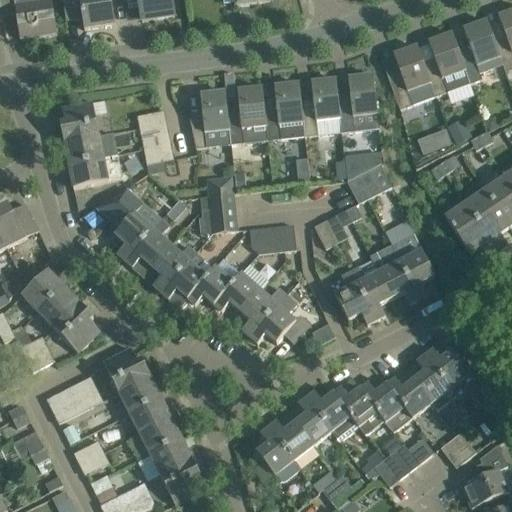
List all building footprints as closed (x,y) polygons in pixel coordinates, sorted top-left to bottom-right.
[(0,0),(0,1),(3,19),(18,17),(22,42),(56,37),(51,1),(28,5),(27,0),(0,0)] [(62,0),(63,3),(66,23),(83,21),(85,32),(116,28),(111,0),(62,0)] [(123,0),(124,3),(139,1),(142,24),(175,19),(172,0),(123,0)] [(235,0),(237,8),(270,4),(269,0),(235,0)] [(507,43),(496,47),(501,60),(500,60),(503,68),(509,84),(511,83),(511,14),(499,19),(507,43)] [(473,55),(461,60),(466,73),(465,73),(470,87),(483,82),(481,76),(503,68),(500,60),(501,60),(496,47),(488,23),(464,32),(473,55)] [(466,73),(461,60),(453,36),(429,45),(438,68),(426,73),(431,86),(430,86),(435,100),(449,95),(470,87),(465,73),(466,73)] [(431,86),(426,73),(418,49),(394,58),(403,81),(391,86),(402,113),(419,106),(435,100),(430,86),(431,86)] [(352,105),(340,107),(341,121),(340,121),(342,136),(355,135),(380,132),(374,78),(349,81),(352,105)] [(312,85),(315,109),(303,111),(304,125),(303,125),(305,140),(318,138),(342,136),(340,121),(341,121),(340,107),(337,82),(312,85)] [(266,129),(268,144),(281,142),(305,140),(303,125),(304,125),(303,111),(300,86),(275,89),(278,113),(266,114),(267,129),(266,129)] [(241,117),(229,119),(230,133),(229,134),(231,148),(249,146),(268,144),(266,129),(267,129),(266,114),(263,91),(238,93),(241,117)] [(230,133),(229,119),(226,95),(201,98),(204,122),(191,123),(197,152),(207,151),(231,148),(229,134),(230,133)] [(100,138),(93,105),(62,112),(66,127),(61,128),(66,152),(102,145),(100,138)] [(156,141),(151,116),(138,119),(143,143),(156,141)] [(432,137),(418,142),(424,157),(437,152),(451,147),(446,132),(432,137)] [(102,145),(66,152),(70,172),(119,161),(114,135),(100,138),(102,145)] [(487,135),(479,139),(484,151),(493,146),(487,135)] [(143,143),(145,155),(172,150),(170,138),(156,141),(143,143)] [(476,155),(484,151),(479,139),(471,144),(476,155)] [(157,166),(175,162),(172,150),(145,155),(150,178),(159,176),(157,166)] [(383,155),(368,157),(370,173),(378,169),(382,167),(384,166),(383,155)] [(454,158),(443,166),(450,175),(461,167),(454,158)] [(119,161),(70,172),(74,192),(123,182),(119,161)] [(355,162),(345,163),(347,181),(357,180),(355,162)] [(336,164),(338,182),(347,181),(345,163),(336,164)] [(438,183),(450,175),(443,166),(431,173),(438,183)] [(378,169),(370,173),(382,196),(392,190),(382,167),(378,169)] [(370,173),(357,180),(348,185),(359,207),(382,196),(370,173)] [(245,176),(236,177),(238,194),(247,193),(245,176)] [(309,177),(300,178),(300,185),(310,184),(309,177)] [(511,189),(505,180),(486,193),(511,230),(511,228),(511,189)] [(128,190),(100,209),(123,230),(115,238),(126,248),(118,257),(126,264),(163,221),(128,190)] [(467,206),(499,255),(508,248),(500,237),(511,230),(486,193),(467,206)] [(201,200),(202,215),(236,211),(235,197),(201,200)] [(499,255),(467,206),(446,221),(470,258),(481,251),(489,262),(499,255)] [(0,236),(7,251),(40,234),(26,207),(12,214),(9,208),(0,212),(0,236)] [(363,220),(357,208),(347,213),(354,226),(363,220)] [(204,238),(209,242),(213,237),(213,226),(237,223),(236,211),(202,215),(204,238)] [(326,224),(339,248),(349,242),(337,219),(326,224)] [(126,264),(144,280),(171,248),(161,240),(171,228),(163,221),(126,264)] [(213,237),(239,234),(237,223),(213,226),(213,237)] [(327,254),(339,248),(326,224),(315,230),(327,254)] [(297,254),(294,228),(250,233),(252,251),(259,258),(277,256),(297,254)] [(413,237),(391,248),(419,302),(428,298),(422,286),(435,280),(413,237)] [(171,248),(144,280),(162,296),(197,255),(190,248),(182,257),(171,248)] [(370,259),(379,276),(392,302),(404,296),(410,307),(419,302),(391,248),(370,259)] [(188,303),(216,271),(206,262),(197,255),(162,296),(180,312),(182,310),(188,303)] [(254,300),(260,293),(269,283),(251,267),(234,287),(214,309),(222,315),(230,306),(241,315),(254,300)] [(360,268),(350,273),(377,324),(386,319),(380,308),(392,302),(379,276),(367,282),(360,268)] [(20,276),(21,277),(26,287),(36,278),(32,270),(20,276)] [(204,299),(214,309),(234,287),(216,271),(188,303),(196,309),(204,299)] [(22,298),(36,313),(62,288),(48,273),(22,298)] [(377,324),(350,273),(342,278),(349,291),(336,298),(349,324),(362,317),(368,329),(377,324)] [(7,296),(10,301),(26,287),(21,277),(3,287),(7,296)] [(36,313),(50,327),(76,302),(62,288),(36,313)] [(243,333),(250,340),(288,297),(280,290),(270,301),(260,293),(254,300),(241,315),(251,324),(243,333)] [(7,296),(0,299),(0,309),(6,306),(11,302),(10,301),(7,296)] [(288,297),(250,340),(258,347),(266,337),(277,347),(284,339),(294,347),(310,328),(301,320),(297,325),(289,317),(298,306),(288,297)] [(76,302),(50,327),(79,356),(101,335),(90,324),(94,321),(76,302)] [(0,317),(0,337),(4,346),(15,341),(14,338),(12,334),(3,316),(0,317)] [(25,332),(14,338),(15,341),(21,351),(33,345),(26,331),(25,332)] [(33,345),(45,369),(56,364),(44,339),(33,345)] [(445,344),(426,359),(451,392),(452,392),(456,397),(457,399),(460,403),(469,396),(465,391),(475,382),(485,375),(469,355),(460,363),(445,344)] [(33,376),(45,369),(33,345),(21,351),(33,376)] [(132,352),(104,366),(113,384),(122,402),(154,385),(145,368),(143,363),(138,365),(132,352)] [(425,375),(414,384),(432,407),(433,406),(438,413),(448,405),(457,399),(456,397),(452,392),(451,392),(426,359),(418,365),(425,375)] [(0,385),(9,382),(0,363),(0,385)] [(9,382),(0,385),(0,395),(13,389),(9,382)] [(385,424),(361,393),(361,392),(353,382),(334,397),(359,430),(366,438),(375,431),(385,424)] [(396,382),(387,388),(413,422),(432,407),(414,384),(403,392),(396,382)] [(122,402),(131,419),(163,403),(154,385),(122,402)] [(369,386),(361,392),(361,393),(385,424),(394,436),(413,422),(387,388),(377,396),(369,386)] [(315,395),(307,402),(333,435),(340,445),(359,430),(334,397),(323,405),(315,395)] [(100,398),(55,421),(58,426),(103,403),(100,398)] [(307,402),(288,416),(314,450),(333,435),(307,402)] [(131,419),(140,437),(172,421),(163,403),(131,419)] [(10,416),(14,424),(27,417),(23,409),(10,416)] [(314,450),(288,416),(269,431),(294,464),(314,450)] [(27,417),(14,424),(18,431),(31,425),(27,417)] [(140,437),(149,455),(181,439),(172,421),(140,437)] [(294,464),(269,431),(261,437),(269,447),(257,456),(264,465),(254,472),(269,492),(280,484),(287,483),(301,473),(299,470),(294,464)] [(36,467),(37,466),(49,460),(36,434),(13,446),(22,464),(32,459),(36,467)] [(449,461),(469,446),(461,436),(441,451),(449,461)] [(149,455),(158,473),(190,457),(181,439),(149,455)] [(74,456),(80,468),(105,455),(99,444),(74,456)] [(476,456),(469,446),(449,461),(456,471),(476,456)] [(394,456),(409,476),(420,468),(404,448),(395,455),(394,456)] [(482,480),(462,489),(472,511),(493,503),(511,494),(511,468),(507,470),(502,458),(498,449),(480,462),(482,467),(472,471),(472,472),(477,470),(482,480)] [(110,466),(105,455),(80,468),(86,478),(110,466)] [(393,457),(385,464),(399,483),(409,476),(394,456),(393,457)] [(158,473),(176,509),(204,495),(197,481),(201,479),(190,457),(158,473)] [(54,471),(49,460),(37,466),(43,477),(54,471)] [(399,483),(385,464),(375,471),(380,478),(390,491),(399,483)] [(116,487),(131,479),(126,469),(111,477),(116,487)] [(380,478),(375,471),(366,478),(371,484),(376,480),(377,481),(380,478)] [(330,504),(351,489),(343,479),(323,494),(330,504)] [(63,489),(59,481),(46,488),(50,496),(63,489)] [(353,502),(358,499),(351,489),(330,504),(336,511),(340,511),(342,511),(353,502)] [(134,491),(100,508),(101,511),(112,511),(138,499),(134,491)] [(70,502),(66,494),(53,501),(57,509),(70,502)] [(511,511),(511,494),(493,503),(497,511),(511,511)] [(360,511),(361,511),(353,502),(342,511),(360,511)]
